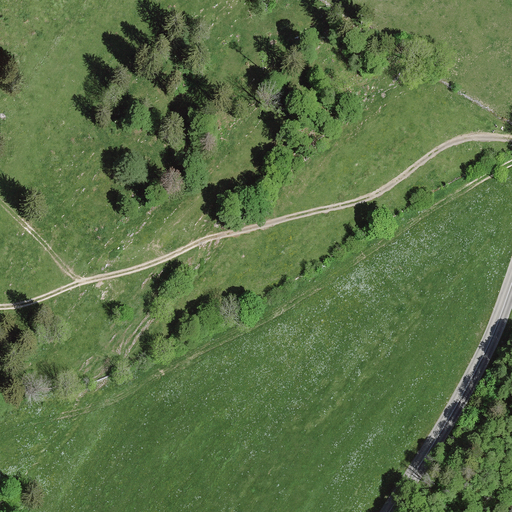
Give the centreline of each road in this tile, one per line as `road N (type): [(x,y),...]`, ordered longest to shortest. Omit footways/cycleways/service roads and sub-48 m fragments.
road 1 (track): [(511,139),(466,138),(350,205),(211,236),(39,300),(0,305)]
road 2 (tertiary): [(386,511),(454,410),(511,283)]
